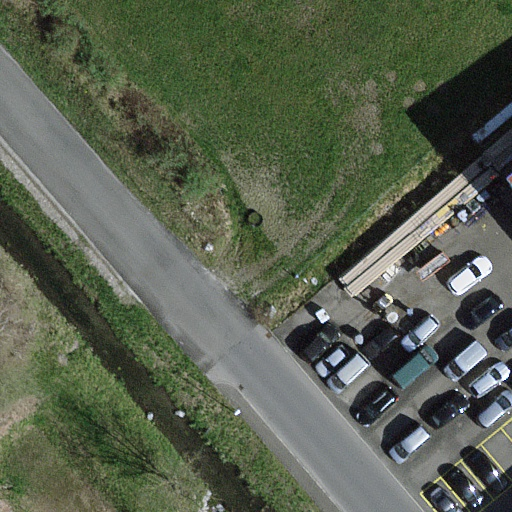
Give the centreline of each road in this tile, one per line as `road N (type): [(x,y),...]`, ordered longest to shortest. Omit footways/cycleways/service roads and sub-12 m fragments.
road 1 (unclassified): [(231,345),(0,80)]
road 2 (unclassified): [(231,345),(379,511)]
